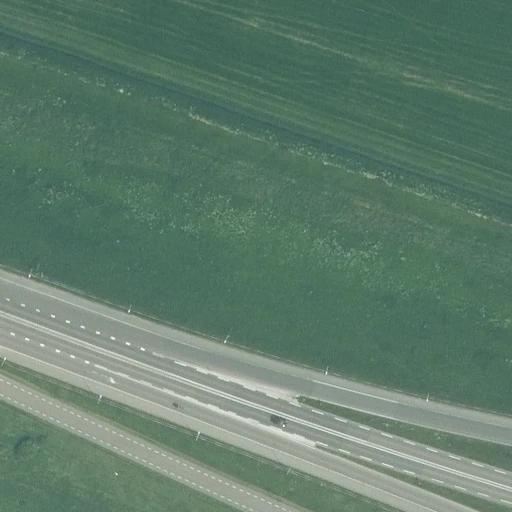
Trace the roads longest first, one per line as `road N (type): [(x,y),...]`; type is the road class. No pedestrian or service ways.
road 1 (primary): [(511,489),(96,349)]
road 2 (primary): [(511,436),(96,349)]
road 3 (primary): [(96,349),(271,440),(453,511)]
road 4 (unclassified): [(271,511),(0,388)]
